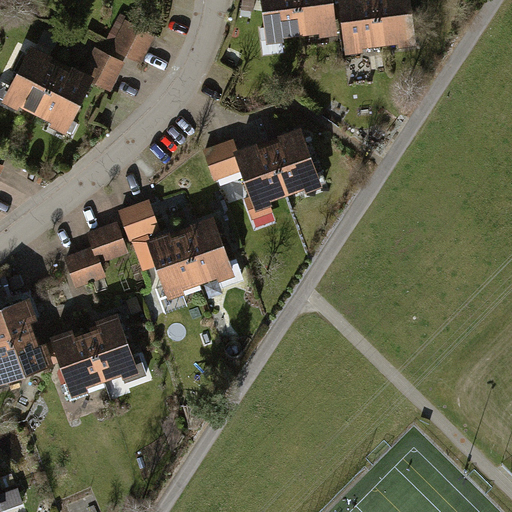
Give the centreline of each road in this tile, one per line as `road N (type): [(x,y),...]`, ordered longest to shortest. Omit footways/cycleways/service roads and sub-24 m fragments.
road 1 (track): [(497,0),(165,511)]
road 2 (residential): [(0,251),(180,99),(215,0)]
